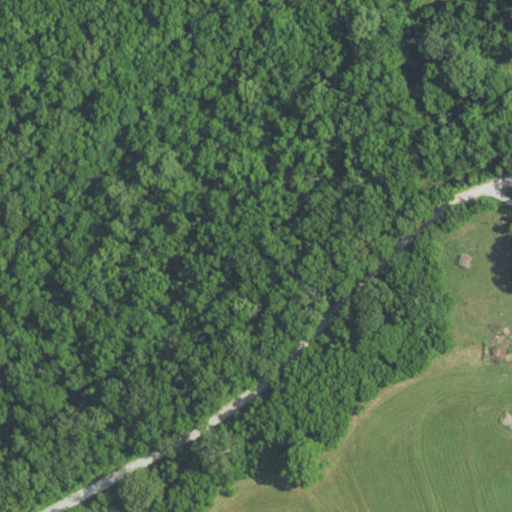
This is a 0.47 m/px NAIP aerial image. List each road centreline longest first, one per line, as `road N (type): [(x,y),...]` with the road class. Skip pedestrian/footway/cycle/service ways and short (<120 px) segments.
road 1 (residential): [(54,511),(221,419),(436,216),(511,180)]
road 2 (residential): [(492,392),(382,511)]
